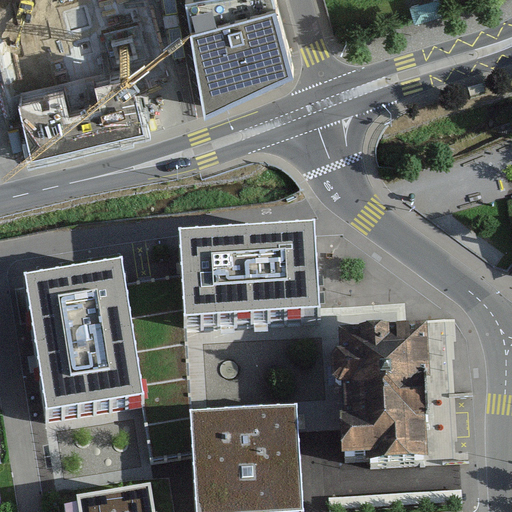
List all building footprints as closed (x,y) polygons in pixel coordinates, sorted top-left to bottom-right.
[(4,0),(18,52),(63,41),(108,30),(100,0),(4,0)] [(277,0),(191,0),(187,1),(204,111),(294,68),(277,0)] [(142,93),(136,67),(78,80),(20,94),(33,147),(148,120),(142,93)] [(318,241),(161,254),(163,278),(168,335),(325,322),(318,241)] [(115,266),(27,281),(48,410),(137,396),(118,284),(115,266)] [(163,278),(118,284),(137,396),(173,390),(168,335),(163,278)] [(428,340),(348,342),(351,466),(431,464),(428,340)] [(302,511),(297,415),(193,421),(197,511),(302,511)]
